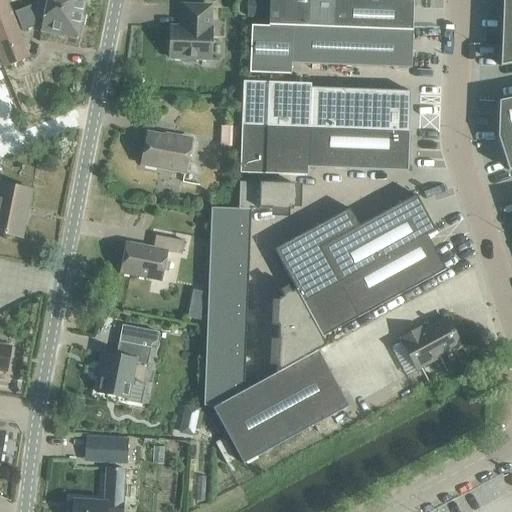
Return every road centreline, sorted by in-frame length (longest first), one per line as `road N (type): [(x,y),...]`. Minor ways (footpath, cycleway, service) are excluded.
road 1 (unclassified): [(34,511),(38,441),(127,0)]
road 2 (unclassified): [(511,323),(456,173),(462,0)]
road 3 (unclassified): [(406,511),(511,451)]
